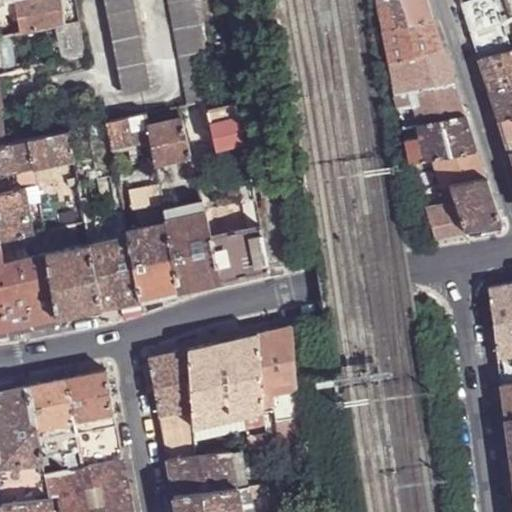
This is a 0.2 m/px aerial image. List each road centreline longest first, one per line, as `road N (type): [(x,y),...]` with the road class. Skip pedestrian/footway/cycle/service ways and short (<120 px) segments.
road 1 (secondary): [(455,260),(120,335)]
road 2 (unknown): [(220,0),(285,298)]
road 3 (unclassified): [(488,511),(455,260)]
road 4 (residential): [(440,0),(511,219)]
road 5 (residential): [(120,335),(153,511)]
road 6 (secondary): [(120,335),(0,361)]
